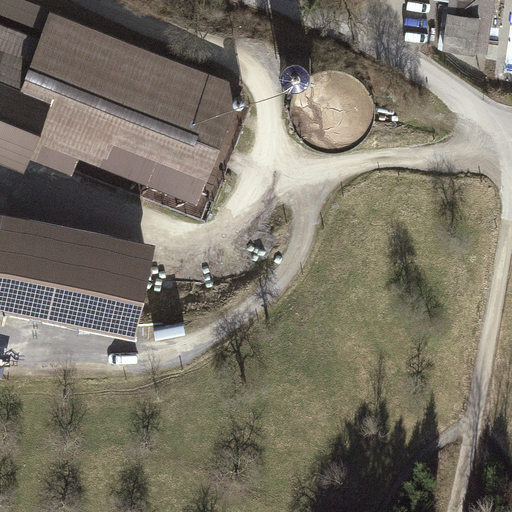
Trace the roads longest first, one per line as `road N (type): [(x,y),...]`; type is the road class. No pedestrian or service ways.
road 1 (unknown): [(317,170),(276,278),(189,343),(133,355),(0,349)]
road 2 (track): [(0,178),(119,217),(182,213),(297,172)]
road 3 (track): [(511,207),(457,511)]
road 4 (track): [(475,427),(417,460),(387,511)]
